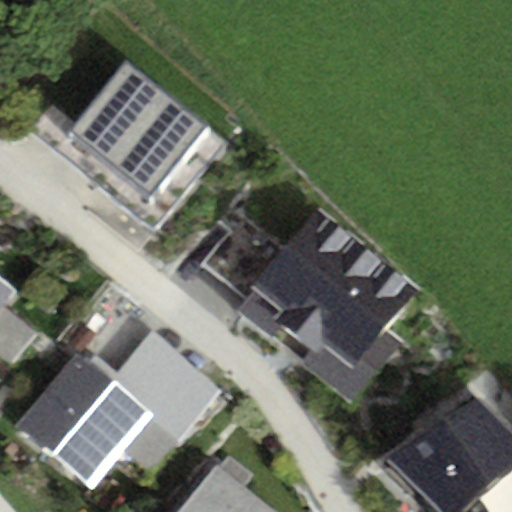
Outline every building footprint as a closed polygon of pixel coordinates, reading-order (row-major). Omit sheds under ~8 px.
[(210,148),(124,84),(72,154),(158,218),(210,148)] [(419,306),(316,225),(249,310),(352,391),(419,306)] [(0,326),(17,305),(0,292),(0,326)] [(154,428),(77,366),(17,441),(94,503),(154,428)] [(478,511),(511,483),(511,448),(481,412),(393,486),(414,511),(478,511)] [(255,511),(218,484),(196,511),(255,511)]
